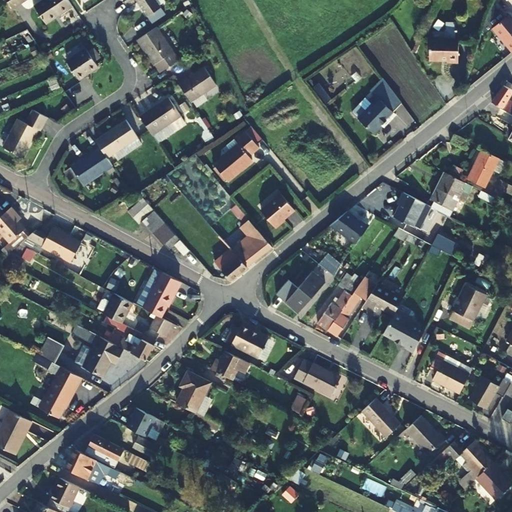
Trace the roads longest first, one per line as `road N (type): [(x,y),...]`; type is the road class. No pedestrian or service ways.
road 1 (residential): [(227,296),(511,62)]
road 2 (residential): [(227,296),(511,441)]
road 3 (residential): [(0,496),(227,296)]
road 4 (residential): [(32,191),(61,137),(127,86),(130,73),(94,16)]
road 5 (residential): [(32,191),(227,296)]
